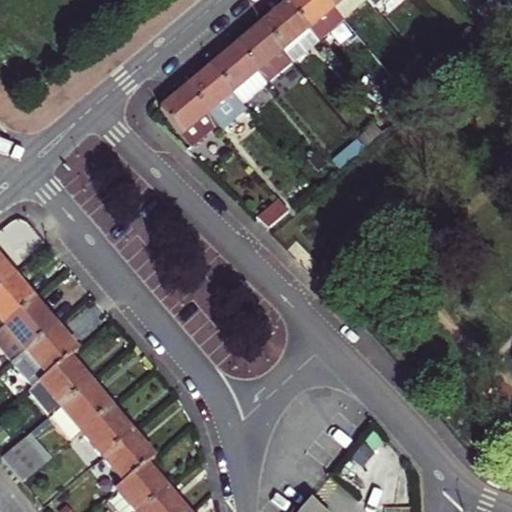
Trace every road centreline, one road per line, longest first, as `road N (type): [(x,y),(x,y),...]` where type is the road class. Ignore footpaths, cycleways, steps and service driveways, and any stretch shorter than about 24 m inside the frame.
road 1 (residential): [(23,168),(200,371),(229,438)]
road 2 (residential): [(323,339),(91,108)]
road 3 (residential): [(323,339),(439,466)]
road 4 (tertiary): [(221,0),(91,108)]
road 5 (residential): [(229,438),(323,339)]
